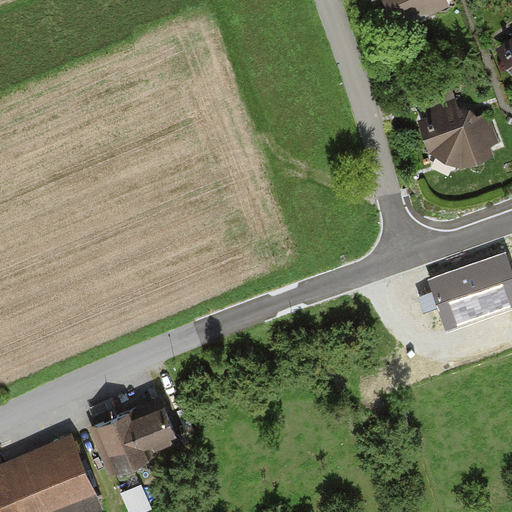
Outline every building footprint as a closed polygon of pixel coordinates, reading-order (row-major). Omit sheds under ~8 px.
[(390,0),(400,20),(443,0),(442,0),(390,0)] [(511,37),(497,51),(511,71),(511,37)] [(415,106),(432,156),(462,171),(504,158),(491,118),(462,127),(451,95),(415,106)] [(511,261),(510,255),(433,284),(459,353),(511,333),(511,261)] [(438,347),(406,362),(415,382),(448,368),(438,347)] [(134,412),(96,430),(122,484),(159,466),(153,454),(185,439),(170,407),(138,422),(134,412)] [(0,469),(0,511),(73,511),(101,501),(75,438),(0,469)] [(131,511),(141,511),(153,507),(143,483),(123,491),(131,511)]
